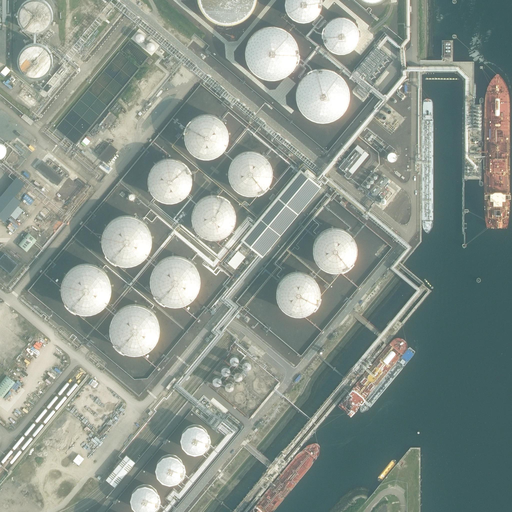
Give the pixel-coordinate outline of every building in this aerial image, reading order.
[(52,16),(52,13),(51,9),(49,7),(47,4),(45,2),(42,1),(40,0),(39,0),(32,0),(31,0),(29,1),(27,2),(24,4),(22,7),(21,9),(20,13),(20,15),(20,18),(21,21),(22,24),(24,26),(26,29),(29,30),(32,31),(35,32),(39,32),(42,31),(44,29),(47,27),(49,25),(50,23),(51,19),(52,16)] [(192,0),(194,6),(198,15),(204,22),(213,27),(223,29),(233,28),(242,23),(249,16),(254,6),(254,0),(192,0)] [(293,18),(295,19),(298,20),(300,21),(303,21),(305,20),(308,20),(310,19),(313,17),(315,16),(317,14),(318,12),(319,10),(320,7),(321,5),(321,2),(320,0),(284,0),(284,3),(284,5),(285,8),(286,10),(287,13),(289,15),(291,17),(293,18)] [(331,50),(333,51),(336,52),(338,52),(341,52),(344,52),(346,51),(348,50),(351,49),(353,47),(355,45),(356,43),(357,41),(358,39),(359,36),(359,34),(359,31),(358,29),(357,26),(356,24),(355,22),(353,20),(351,19),(348,17),(346,16),(343,16),(341,15),(338,16),(335,16),(333,17),(331,18),(328,20),(326,22),(325,24),(324,26),(323,29),(322,31),(322,34),(322,37),(323,39),(324,42),(325,44),(327,46),(329,48),(331,50)] [(258,75),(261,77),(265,78),(268,78),(272,79),(276,78),(280,77),(283,76),(287,74),(290,72),(292,69),(294,66),(296,63),(297,59),(298,55),(298,52),(298,48),(297,44),(296,41),(294,38),(292,35),(290,32),(287,29),(283,27),(280,26),(276,25),(272,25),(268,25),(264,26),(260,27),(257,29),(254,31),(251,34),(249,37),(247,41),(245,44),(245,48),(244,52),(245,56),(246,60),(247,63),(249,67),(251,70),(254,73),(258,75)] [(376,81),(395,59),(380,47),(388,38),(384,35),(354,71),(357,73),(356,74),(362,79),(364,77),(366,78),(366,77),(368,79),(370,77),(372,79),(373,78),(376,81)] [(156,48),(153,42),(147,44),(149,51),(156,48)] [(52,61),(52,60),(52,57),(51,54),(50,52),(48,49),(45,47),(42,45),(38,45),(35,44),(32,45),(29,46),(26,47),(24,49),(23,51),(21,54),(20,57),(20,60),(20,64),(21,66),(23,69),(25,72),(27,74),(29,75),(32,76),(35,77),(38,76),(40,76),(42,75),(45,74),(47,72),(49,69),(51,67),(52,64),(52,61)] [(113,57),(57,129),(77,145),(133,73),(136,72),(135,70),(137,68),(134,65),(133,67),(130,67),(128,61),(126,64),(124,64),(125,67),(122,68),(120,67),(120,63),(120,62),(119,58),(116,59),(113,57)] [(63,63),(40,92),(46,97),(69,68),(63,63)] [(308,117),(311,119),(315,120),(319,121),(323,121),(326,121),(330,120),(334,118),(337,116),(340,114),(343,111),(345,108),(347,105),(348,102),(349,98),(349,94),(349,91),(348,87),(347,83),(345,80),(343,77),(340,74),(337,72),(334,70),(330,68),(326,68),(322,67),(318,67),(315,68),(311,70),(307,71),(304,74),(301,76),(299,80),(297,83),(296,87),(295,91),(295,95),(295,98),(296,102),(297,106),(299,109),(302,112),(305,115),(308,117)] [(210,117),(203,116),(196,117),(191,120),(187,123),(184,129),(182,135),(183,143),(186,149),(191,154),(195,157),(203,158),(208,158),(215,155),(220,150),(224,144),(225,137),(224,130),(220,124),(216,119),(210,117)] [(107,163),(118,150),(109,143),(108,145),(100,154),(98,156),(107,163)] [(352,174),(349,171),(362,154),(354,148),(338,167),(346,173),(344,175),(348,179),(352,174)] [(397,157),(393,151),(386,155),(391,162),(397,157)] [(254,154),(247,153),(240,155),(234,158),(231,161),(227,166),(226,173),(227,181),(230,187),(234,191),(239,194),(247,196),(252,195),(258,193),(264,188),(267,182),(268,175),(267,168),(264,161),(259,157),(254,154)] [(18,159),(18,158),(18,157),(17,155),(16,154),(14,154),(12,154),(10,155),(9,156),(9,157),(9,159),(9,160),(9,161),(10,162),(11,163),(12,163),(14,163),(15,163),(16,163),(17,162),(18,161),(18,160),(18,159)] [(174,161),(168,160),(160,161),(155,164),(151,168),(148,173),(147,179),(148,187),(151,193),(155,198),(160,201),(168,202),(173,202),(179,199),(184,194),(188,188),(189,181),(188,174),(185,168),(180,163),(174,161)] [(43,161),(36,168),(57,186),(63,178),(43,161)] [(240,240),(262,258),(321,187),(300,169),(240,240)] [(25,184),(17,177),(0,196),(0,218),(4,222),(17,206),(21,202),(15,196),(25,184)] [(34,200),(26,194),(23,198),(31,205),(34,200)] [(218,199),(211,198),(204,200),(198,203),(195,206),(192,211),(190,218),(191,226),(194,232),(198,236),(203,239),(211,241),(216,240),(223,238),(228,233),(231,227),(233,220),(232,213),(228,206),(223,202),(218,199)] [(131,222),(124,221),(117,223),(111,226),(108,229),(104,234),(103,241),(104,249),(107,255),(111,260),(116,262),(124,264),(129,263),(135,261),(141,256),(144,250),(145,243),(144,236),(141,230),(136,225),(131,222)] [(338,232),(332,231),(324,232),(319,235),(315,239),(312,244),(311,250),(311,258),(315,264),(319,269),(324,272),(332,273),(337,273),(343,270),(348,266),(352,259),(353,253),(352,245),(349,239),(344,235),(338,232)] [(28,233),(17,245),(26,253),(37,240),(28,233)] [(235,268),(246,257),(239,250),(228,262),(235,268)] [(18,264),(4,253),(0,258),(0,265),(10,274),(18,264)] [(181,263),(174,262),(167,263),(162,266),(158,269),(155,275),(153,281),(154,289),(157,295),(162,300),(167,303),(174,304),(179,303),(186,301),(191,296),(195,290),(196,283),(195,276),(191,270),(187,265),(181,263)] [(90,271),(83,270),(76,271),(71,274),(67,278),(64,283),(62,290),(63,297),(66,304),(70,308),(75,311),(83,312),(88,312),(95,309),(100,305),(104,298),(105,292),(104,285),(100,278),(96,274),(90,271)] [(36,290),(59,290),(59,286),(44,274),(42,274),(28,291),(26,289),(25,289),(25,294),(29,294),(31,291),(31,295),(34,295),(35,296),(35,295),(39,295),(39,292),(36,292),(36,290)] [(303,276),(297,274),(289,276),(284,279),(280,282),(277,288),(276,294),(276,302),(279,308),(284,313),(289,315),(297,317),(302,316),(308,314),(313,309),(317,303),(318,296),(317,289),(314,283),(309,278),(303,276)] [(256,277),(244,293),(262,293),(262,287),(263,286),(263,284),(266,280),(263,277),(256,277)] [(221,297),(223,294),(219,291),(207,308),(214,314),(225,299),(221,297)] [(138,312),(132,311),(124,312),(119,315),(115,319),(112,324),(110,330),(111,338),(114,344),(119,349),(124,352),(131,353),(137,353),(143,350),(148,345),(152,339),(153,332),(152,325),(149,319),(144,315),(138,312)] [(14,359),(23,347),(14,340),(5,351),(14,359)] [(251,344),(248,349),(253,353),(257,348),(251,344)] [(232,363),(233,364),(234,364),(235,364),(236,364),(237,363),(238,362),(238,361),(238,360),(239,360),(238,359),(238,358),(238,357),(237,357),(237,356),(236,356),(235,355),(234,355),(233,356),(232,356),(231,356),(231,357),(230,358),(230,359),(230,360),(230,361),(230,362),(231,362),(231,363),(232,363)] [(0,358),(0,361),(7,367),(8,364),(0,358)] [(244,369),(245,370),(246,370),(247,370),(248,370),(249,369),(250,369),(250,368),(251,367),(251,366),(251,365),(251,364),(250,363),(250,362),(249,362),(248,361),(247,361),(246,361),(245,361),(245,362),(244,362),(243,363),(243,364),(242,364),(242,365),(242,366),(242,367),(243,367),(243,368),(244,369)] [(223,375),(224,375),(225,375),(226,375),(227,375),(228,375),(228,374),(229,374),(229,373),(230,373),(230,372),(230,371),(230,370),(230,369),(229,368),(229,367),(228,367),(227,367),(227,366),(226,366),(225,366),(224,366),(224,367),(223,367),(222,367),(222,368),(221,369),(221,370),(221,371),(221,372),(221,373),(222,373),(222,374),(223,375)] [(236,380),(237,380),(238,380),(239,380),(240,380),(241,379),(242,379),(242,378),(242,377),(242,376),(242,375),(242,374),(242,373),(241,373),(241,372),(240,372),(239,372),(238,372),(237,372),(236,372),(235,373),(235,374),(234,374),(234,375),(234,376),(234,377),(234,378),(235,378),(235,379),(236,380)] [(0,396),(2,398),(15,382),(7,376),(0,383),(0,396)] [(215,385),(216,385),(217,385),(218,385),(219,385),(219,384),(220,384),(220,383),(221,383),(221,382),(221,381),(221,380),(221,379),(220,379),(220,378),(219,377),(218,377),(217,377),(216,377),(215,377),(214,377),(214,378),(213,379),(213,380),(212,381),(213,382),(213,383),(214,384),(215,385)] [(143,385),(137,385),(136,393),(141,393),(142,390),(146,390),(146,385),(145,385),(145,382),(143,382),(143,385)] [(227,390),(228,390),(229,390),(230,390),(231,390),(232,390),(232,389),(233,389),(233,388),(234,387),(234,386),(234,385),(233,384),(233,383),(232,383),(231,382),(230,382),(229,382),(228,382),(227,382),(227,383),(226,383),(226,384),(225,384),(225,385),(225,386),(225,387),(225,388),(226,389),(227,389),(227,390)] [(188,452),(189,453),(191,453),(193,454),(195,454),(197,453),(199,453),(201,452),(203,451),(205,450),(206,448),(207,447),(208,445),(209,443),(209,441),(209,439),(209,438),(209,436),(208,434),(207,432),(206,430),(205,429),(203,428),(201,427),(199,426),(197,425),(195,425),(193,425),(191,426),(189,426),(187,427),(186,429),(184,430),(183,432),(182,434),(181,436),(181,438),(181,440),(181,442),(181,444),(182,446),(183,447),(184,449),(186,450),(188,452)] [(105,479),(114,486),(135,462),(126,454),(105,479)] [(163,482),(165,483),(167,483),(169,484),(171,484),(173,484),(175,483),(177,482),(179,481),(180,480),(181,479),(183,477),(184,475),(184,474),(185,472),(185,470),(185,468),(184,466),(184,464),(183,462),(181,461),(180,459),(179,458),(177,457),(175,456),(173,456),(171,456),(169,456),(167,456),(165,457),(163,458),(161,459),(160,460),(158,462),(157,464),(157,466),(156,468),(156,470),(156,472),(157,474),(158,476),(159,478),(160,479),(161,481),(163,482)] [(136,511),(153,511),(154,511),(156,510),(157,508),(158,506),(158,505),(159,503),(159,501),(159,499),(158,497),(158,495),(157,493),(156,492),(154,490),(153,489),(151,488),(149,487),(147,487),(145,486),(143,487),(141,487),(139,488),(137,489),(135,490),(134,491),(133,493),(132,495),(131,497),(131,499),(131,501),(131,503),(131,505),(132,507),(133,509),(134,510),(136,511)]
